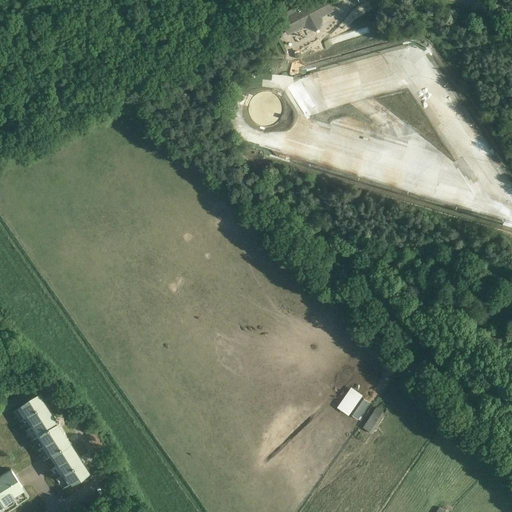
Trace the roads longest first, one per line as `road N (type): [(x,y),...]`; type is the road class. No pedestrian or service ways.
road 1 (residential): [(0,412),(50,388),(103,469),(96,482)]
road 2 (track): [(511,474),(401,371)]
